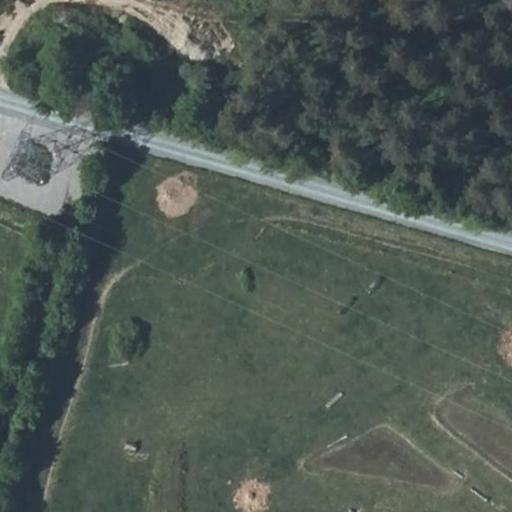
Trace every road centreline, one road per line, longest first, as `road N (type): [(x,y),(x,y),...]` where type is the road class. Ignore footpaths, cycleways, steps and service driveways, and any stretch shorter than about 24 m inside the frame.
road 1 (unclassified): [(511,251),(0,100)]
road 2 (track): [(95,126),(0,458)]
